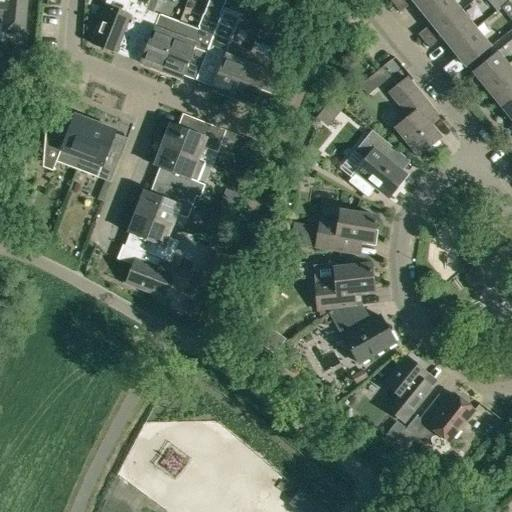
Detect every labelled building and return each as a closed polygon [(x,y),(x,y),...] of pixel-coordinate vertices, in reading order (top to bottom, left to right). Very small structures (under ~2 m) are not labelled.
[(0,0),(0,31),(23,34),(26,0),(0,0)] [(91,44),(116,54),(124,31),(135,36),(136,33),(145,10),(149,0),(129,0),(128,0),(108,0),(106,6),(91,44)] [(408,6),(403,0),(400,0),(394,6),(399,12),(408,6)] [(411,0),(422,13),(437,0),(411,0)] [(437,0),(422,13),(436,30),(460,10),(451,0),(437,0)] [(509,2),(507,0),(494,0),(501,8),(509,2)] [(224,7),(220,16),(213,36),(212,37),(203,59),(220,66),(211,91),(232,99),(250,52),(230,44),(241,14),(224,7)] [(140,63),(160,71),(179,23),(145,10),(136,33),(149,38),(140,63)] [(436,30),(450,48),(475,28),(460,10),(436,30)] [(179,23),(160,71),(181,79),(190,54),(203,59),(212,37),(213,36),(220,16),(211,13),(203,16),(197,30),(179,23)] [(417,34),(423,41),(431,34),(426,28),(417,34)] [(475,28),(450,48),(465,67),(490,47),(475,28)] [(431,34),(423,41),(428,48),(437,41),(431,34)] [(263,82),(277,88),(290,54),(275,48),(271,60),(250,52),(232,99),(253,107),(263,82)] [(487,90),(511,69),(511,62),(511,61),(507,65),(496,52),(472,72),(487,90)] [(379,69),(375,72),(384,82),(390,76),(383,68),(382,66),(379,69)] [(511,69),(487,90),(501,108),(511,99),(511,69)] [(0,71),(0,83),(10,85),(11,73),(0,71)] [(433,110),(406,77),(389,92),(398,105),(408,116),(395,127),(418,155),(439,138),(423,118),(433,110)] [(332,99),(319,115),(330,124),(342,108),(332,99)] [(511,99),(501,108),(511,120),(511,99)] [(56,127),(45,124),(42,167),(52,171),(56,162),(76,170),(95,123),(74,114),(64,139),(53,135),(56,127)] [(170,124),(162,145),(198,159),(202,147),(217,153),(225,131),(199,121),(195,133),(170,124)] [(116,131),(95,123),(76,170),(110,183),(119,160),(106,155),(116,131)] [(404,175),(401,172),(381,156),(389,146),(392,148),(393,147),(390,145),(370,129),(352,151),(364,161),(351,178),(347,182),(367,197),(375,188),(385,196),(386,196),(404,175)] [(190,179),(198,159),(162,145),(153,166),(178,175),(173,188),(196,196),(199,198),(204,185),(190,179)] [(241,148),(240,155),(244,160),(251,161),(257,156),(257,149),(252,145),(245,145),(241,148)] [(144,191),(136,212),(171,226),(176,214),(187,219),(196,196),(173,188),(169,200),(144,191)] [(339,210),(337,223),(320,220),(316,247),(359,254),(361,242),(372,243),(376,216),(339,210)] [(167,237),(171,226),(136,212),(127,233),(152,242),(147,255),(161,260),(170,264),(178,241),(167,237)] [(26,229),(23,221),(19,219),(15,229),(25,232),(26,229)] [(290,243),(310,246),(313,225),(293,222),(290,243)] [(190,272),(170,264),(161,260),(158,268),(134,258),(125,283),(163,298),(169,282),(184,288),(190,272)] [(198,274),(204,277),(210,280),(215,266),(203,261),(198,274)] [(314,265),(316,293),(318,310),(330,309),(350,307),(348,293),(374,291),(371,262),(333,265),(333,263),(314,265)] [(191,286),(199,289),(207,293),(212,280),(196,274),(191,286)] [(358,307),(350,307),(330,309),(328,311),(342,335),(357,362),(394,341),(379,314),(366,322),(358,307)] [(273,332),(266,342),(277,350),(284,339),(273,332)] [(290,345),(280,356),(291,366),(298,357),(298,353),(290,345)] [(419,375),(424,369),(405,354),(383,383),(396,393),(386,406),(405,420),(432,386),(419,375)] [(445,405),(436,398),(420,418),(416,415),(406,427),(427,444),(437,431),(452,442),(477,410),(455,392),(445,405)] [(397,421),(385,436),(393,443),(405,427),(397,421)] [(415,440),(404,431),(394,443),(405,452),(415,440)]
